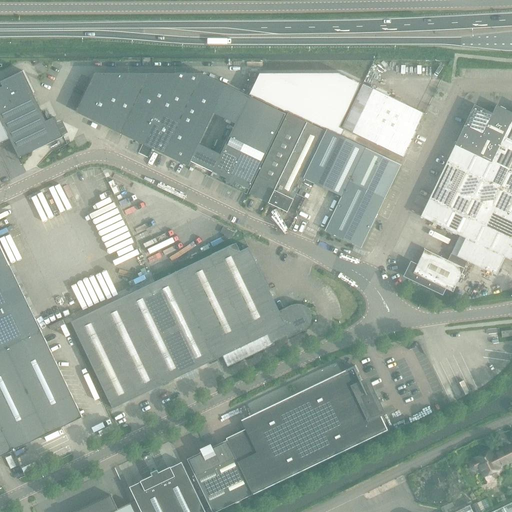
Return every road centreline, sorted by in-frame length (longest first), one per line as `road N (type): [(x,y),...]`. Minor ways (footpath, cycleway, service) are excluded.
road 1 (unclassified): [(0,8),(511,1)]
road 2 (unclassified): [(0,502),(335,342),(390,325)]
road 3 (unclassified): [(367,281),(113,158),(77,160),(0,197)]
road 4 (primary): [(114,30),(200,40),(511,40)]
road 5 (primary): [(511,21),(114,30)]
road 6 (unclassified): [(367,281),(460,81),(511,82)]
road 7 (unclassified): [(314,511),(511,418)]
road 8 (unclassified): [(390,325),(511,309)]
